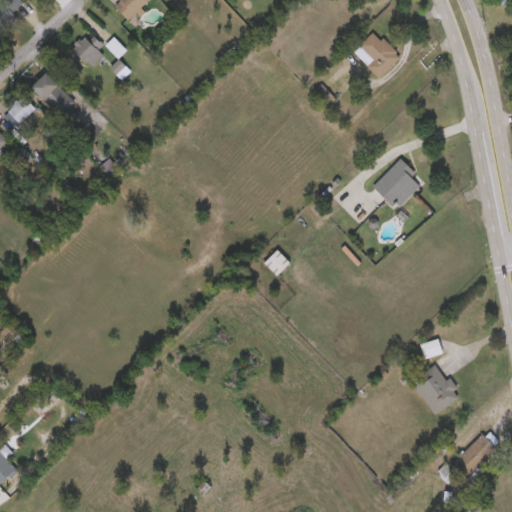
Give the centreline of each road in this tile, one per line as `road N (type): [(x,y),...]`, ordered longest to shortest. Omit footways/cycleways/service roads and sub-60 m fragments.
road 1 (secondary): [(439,0),(452,31),(511,342)]
road 2 (secondary): [(511,212),(462,0)]
